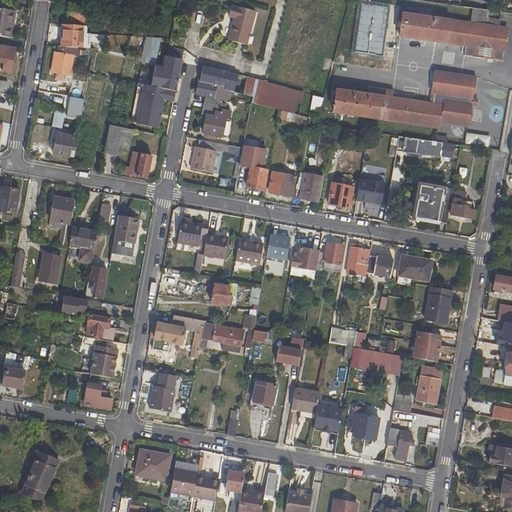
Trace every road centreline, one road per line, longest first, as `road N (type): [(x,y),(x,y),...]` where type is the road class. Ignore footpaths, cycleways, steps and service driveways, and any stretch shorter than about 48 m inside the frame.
road 1 (residential): [(440,483),(121,429)]
road 2 (residential): [(164,192),(482,250)]
road 3 (residential): [(121,429),(164,192)]
road 4 (residential): [(440,483),(482,250)]
road 5 (residential): [(14,168),(41,11)]
road 6 (residential): [(14,168),(164,192)]
road 7 (residential): [(164,192),(188,65)]
road 8 (residential): [(121,429),(0,405)]
